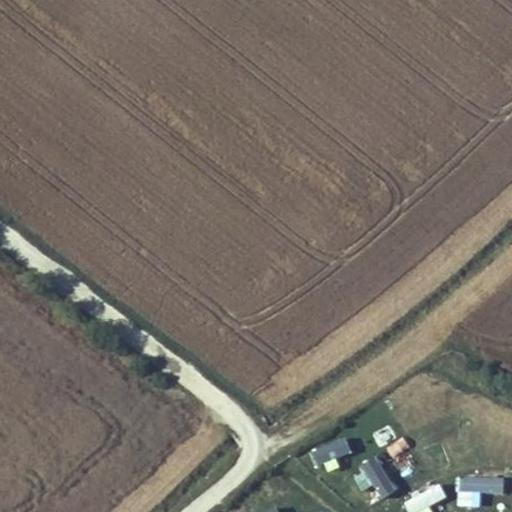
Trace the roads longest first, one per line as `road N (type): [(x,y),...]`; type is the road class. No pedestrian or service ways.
road 1 (track): [(0,227),(239,414)]
road 2 (unclassified): [(239,414),(255,450),(193,511)]
